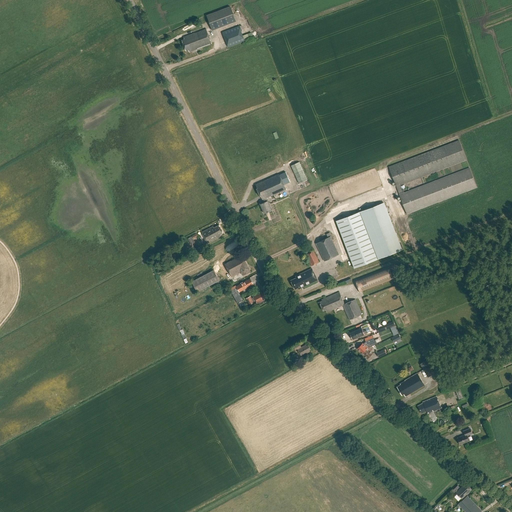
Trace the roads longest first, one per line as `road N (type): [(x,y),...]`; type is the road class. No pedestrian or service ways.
road 1 (tertiary): [(511,510),(271,282),(129,0)]
road 2 (track): [(381,169),(511,114)]
road 3 (track): [(306,237),(297,193),(381,164)]
